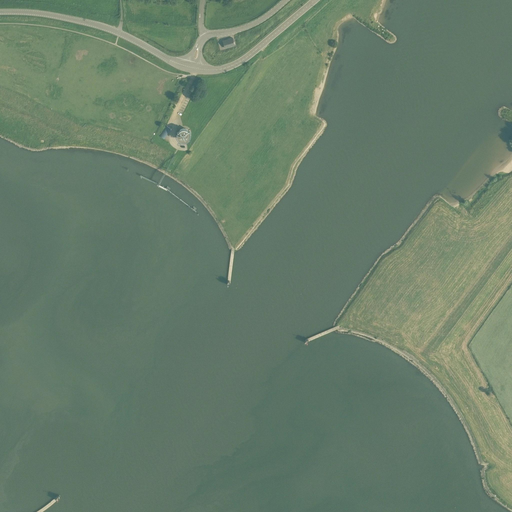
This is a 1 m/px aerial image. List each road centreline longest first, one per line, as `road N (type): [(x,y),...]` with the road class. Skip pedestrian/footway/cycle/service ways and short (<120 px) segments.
road 1 (primary): [(0,11),(106,27),(185,65)]
road 2 (primary): [(196,68),(242,60),(314,0)]
road 3 (track): [(441,355),(511,453)]
